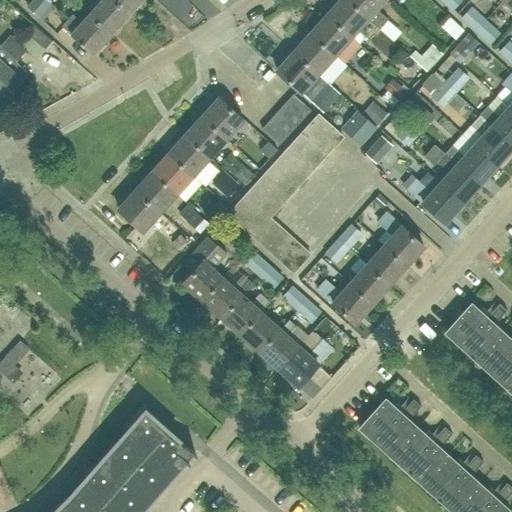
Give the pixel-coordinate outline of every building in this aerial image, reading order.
[(49,4),(52,0),(30,0),(26,6),(41,20),(52,7),(49,4)] [(99,0),(88,14),(110,34),(128,14),(112,0),(99,0)] [(112,0),(128,14),(140,0),(112,0)] [(351,37),(367,18),(347,0),(338,0),(326,14),(351,37)] [(347,0),(367,18),(378,28),(388,18),(377,8),(383,0),(347,0)] [(460,0),(438,0),(451,11),(460,0)] [(511,0),(503,0),(511,8),(511,0)] [(474,32),(484,20),(469,7),(459,18),(474,32)] [(92,54),(110,34),(88,14),(81,21),(72,14),(61,26),(92,54)] [(326,14),(310,32),(334,55),(351,37),(326,14)] [(453,17),(444,26),(460,41),(469,31),(453,17)] [(498,33),(484,20),(474,32),(488,45),(498,33)] [(50,40),(33,25),(25,34),(43,49),(50,40)] [(334,55),(310,32),(293,51),(317,73),(334,55)] [(0,60),(17,42),(8,33),(0,42),(0,60)] [(476,43),(467,34),(453,49),(463,58),(476,43)] [(496,52),(511,66),(511,64),(511,44),(507,40),(496,52)] [(25,48),(17,42),(0,60),(0,97),(2,100),(22,78),(20,77),(26,71),(14,61),(25,48)] [(440,53),(431,45),(415,63),(425,71),(440,53)] [(481,45),(474,56),(491,66),(498,55),(481,45)] [(328,83),(317,73),(293,51),(275,71),(300,93),(310,102),(328,83)] [(442,81),(454,92),(467,77),(455,67),(442,81)] [(441,107),(454,92),(442,81),(440,84),(430,75),(419,88),(441,107)] [(511,101),(507,107),(511,112),(511,77),(509,75),(501,84),(511,94),(511,101)] [(392,78),(384,87),(398,100),(406,91),(392,78)] [(310,110),(292,94),(261,129),(279,145),(310,110)] [(201,116),(226,138),(243,119),(218,97),(201,116)] [(409,119),(408,121),(419,131),(432,117),(421,106),(420,108),(410,99),(399,110),(409,119)] [(387,113),(372,100),(361,112),(376,125),(387,113)] [(479,115),(511,146),(511,112),(507,107),(498,117),(487,107),(479,115)] [(358,110),(341,128),(359,144),(375,126),(358,110)] [(342,137),(317,115),(228,214),(292,272),(308,253),(269,218),(342,137)] [(473,145),(495,166),(511,146),(479,115),(471,125),(482,135),(473,145)] [(226,138),(201,116),(185,135),(209,157),(226,138)] [(419,131),(408,121),(395,135),(406,145),(419,131)] [(209,157),(185,135),(168,153),(193,175),(200,167),(208,173),(216,164),(209,157)] [(391,146),(379,135),(363,153),(374,164),(391,146)] [(456,164),(478,185),(495,166),(473,145),(472,146),(463,138),(455,146),(464,155),(456,164)] [(176,193),(193,175),(168,153),(152,171),(176,193)] [(478,185),(456,164),(444,154),(437,162),(448,172),(438,183),(461,204),(478,185)] [(160,212),(176,193),(152,171),(135,190),(160,212)] [(461,204),(438,183),(429,193),(415,180),(406,189),(443,223),(461,204)] [(143,231),(160,212),(135,190),(118,209),(143,231)] [(204,223),(192,212),(184,221),(197,232),(204,223)] [(392,235),(382,245),(404,266),(422,246),(385,212),(377,221),(392,235)] [(349,223),(336,238),(348,249),(361,234),(349,223)] [(201,301),(221,278),(211,269),(225,254),(206,237),(185,262),(194,270),(182,283),(201,301)] [(334,263),(348,249),(336,238),(323,253),(334,263)] [(387,285),(404,266),(382,245),(365,265),(387,285)] [(257,276),(267,265),(252,252),(242,263),(257,276)] [(348,274),(353,278),(348,284),(370,304),(387,285),(365,265),(360,260),(348,274)] [(281,278),(267,265),(257,276),(271,289),(281,278)] [(221,278),(201,301),(220,318),(240,295),(221,278)] [(370,304),(348,284),(339,294),(325,281),(316,290),(353,323),(370,304)] [(295,310),(305,299),(291,286),(280,297),(295,310)] [(240,295),(220,318),(239,335),(259,312),(240,295)] [(305,299),(295,310),(309,323),(320,312),(305,299)] [(445,333),(460,347),(487,318),(471,304),(445,333)] [(498,305),(487,318),(460,347),(476,361),(503,332),(493,324),(505,311),(498,305)] [(239,335),(258,352),(278,330),(259,312),(239,335)] [(277,369),(297,347),(278,330),(258,352),(277,369)] [(511,340),(503,332),(476,361),(491,375),(511,352),(511,340)] [(297,347),(277,369),(297,386),(330,349),(321,341),(308,356),(297,347)] [(511,352),(491,375),(507,389),(511,383),(511,352)] [(359,429),(374,443),(400,414),(385,400),(359,429)] [(400,414),(374,443),(390,457),(416,427),(407,420),(419,406),(413,401),(401,414),(400,414)] [(181,441),(145,409),(68,496),(51,511),(132,511),(181,458),(186,462),(187,461),(193,454),(194,452),(183,446),(180,443),(181,441)] [(431,441),(416,427),(390,457),(406,471),(432,442),(431,441)] [(406,471),(421,485),(448,455),(439,447),(450,434),(443,428),(431,441),(432,442),(406,471)] [(463,469),(448,455),(421,485),(437,499),(463,469)] [(437,499),(451,511),(453,511),(479,483),(470,475),(482,462),(475,455),(463,469),(437,499)] [(479,483),(453,511),(481,511),(495,497),(494,497),(479,483)] [(495,497),(481,511),(509,511),(510,511),(501,503),(511,490),(511,489),(505,484),(494,497),(495,497)]
